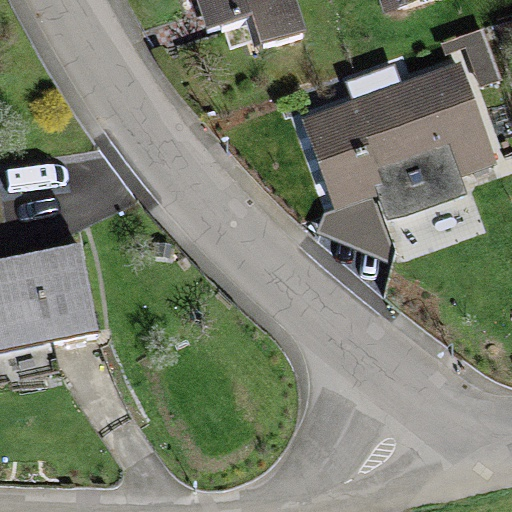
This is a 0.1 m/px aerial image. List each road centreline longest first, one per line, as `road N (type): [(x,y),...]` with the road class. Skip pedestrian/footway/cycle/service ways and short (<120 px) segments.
road 1 (residential): [(62,0),(147,141),(231,234),(333,326),(428,396)]
road 2 (residential): [(213,511),(272,505),(340,480),(428,396)]
